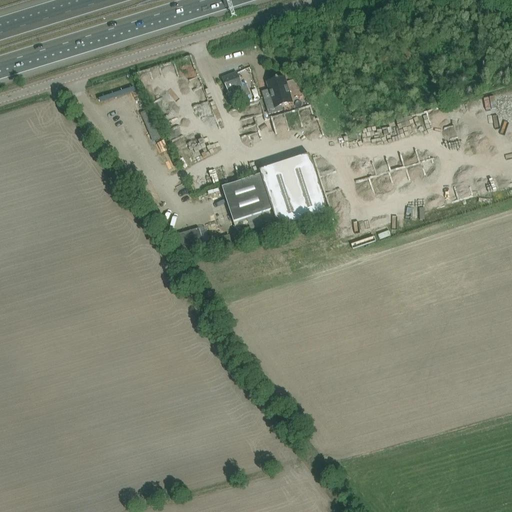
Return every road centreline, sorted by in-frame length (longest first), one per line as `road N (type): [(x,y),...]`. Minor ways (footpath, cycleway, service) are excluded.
road 1 (unclassified): [(0,101),(323,0)]
road 2 (motorway): [(0,64),(205,0)]
